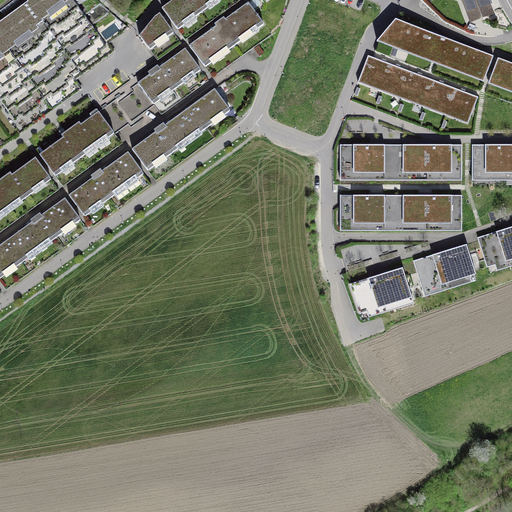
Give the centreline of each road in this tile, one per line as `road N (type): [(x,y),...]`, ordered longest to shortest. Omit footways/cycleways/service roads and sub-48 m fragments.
road 1 (residential): [(0,304),(251,121)]
road 2 (residential): [(326,151),(331,268),(352,333),(382,325)]
road 3 (residential): [(326,151),(373,33),(397,3)]
road 4 (residential): [(251,121),(297,0)]
road 5 (residential): [(84,92),(121,64),(160,0)]
